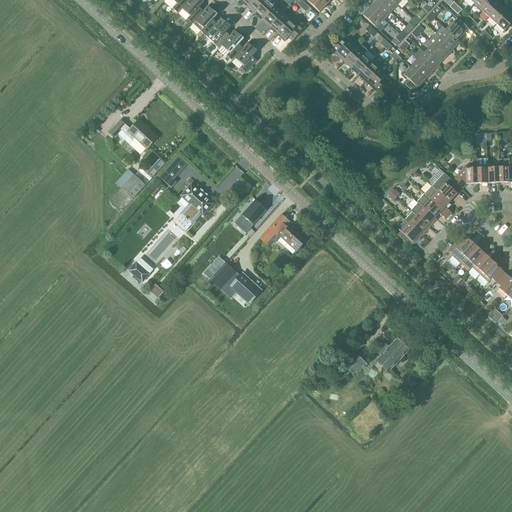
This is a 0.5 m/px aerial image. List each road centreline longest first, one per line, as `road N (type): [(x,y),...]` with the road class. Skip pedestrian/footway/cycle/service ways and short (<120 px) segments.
road 1 (tertiary): [(511,403),(80,0)]
road 2 (residential): [(511,55),(492,72),(450,80),(421,103),(388,106),(365,99),(313,48)]
road 3 (track): [(208,355),(251,395),(366,264)]
